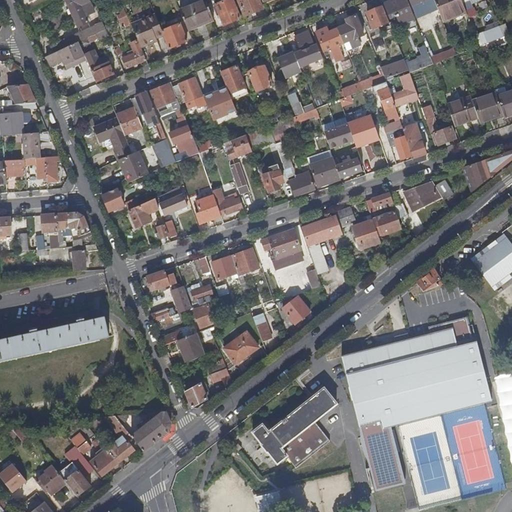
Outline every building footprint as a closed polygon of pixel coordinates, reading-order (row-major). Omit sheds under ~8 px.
[(88,2),(87,0),(64,0),(69,10),(66,12),(68,16),(71,14),(77,27),(87,23),(79,6),(88,2)] [(204,0),(179,10),(188,32),(196,28),(195,25),(203,22),(204,25),(213,21),(204,0)] [(236,21),(228,0),(212,7),(221,27),(236,21)] [(262,11),(257,0),(236,0),(243,18),(262,11)] [(410,11),(405,0),(396,0),(383,6),(388,20),(410,11)] [(432,0),(434,2),(437,10),(441,19),(464,11),(459,0),(432,0)] [(437,10),(434,2),(425,5),(427,9),(425,10),(427,14),(437,10)] [(387,24),(381,8),(366,15),(372,31),(387,24)] [(119,24),(127,21),(123,11),(120,12),(121,15),(116,17),(119,24)] [(156,38),(162,36),(161,32),(154,15),(131,24),(138,41),(140,48),(151,44),(150,41),(156,38)] [(346,26),(337,29),(343,44),(348,42),(350,45),(357,42),(356,39),(363,36),(355,17),(344,21),(346,26)] [(161,32),(169,50),(186,43),(179,25),(161,32)] [(343,44),(337,29),(327,33),(325,29),(315,33),(323,52),(336,47),(343,44)] [(168,50),(169,50),(161,32),(162,36),(168,50)] [(313,46),(308,32),(294,38),(299,52),(293,54),(298,67),(321,58),(316,45),(313,46)] [(481,47),(492,43),(489,36),(478,40),(481,47)] [(78,43),(81,49),(85,47),(84,45),(89,43),(88,39),(78,43)] [(505,48),(503,39),(492,43),(481,47),(479,48),(482,56),(505,48)] [(50,47),(53,55),(67,48),(63,41),(50,47)] [(125,70),(146,61),(140,48),(138,41),(130,44),(134,55),(122,60),(125,70)] [(53,55),(45,58),(50,68),(63,62),(65,66),(84,57),(81,49),(78,43),(67,48),(53,55)] [(336,47),(323,52),(327,62),(340,57),(336,47)] [(430,59),(433,65),(456,57),(453,50),(430,59)] [(96,82),(116,74),(113,66),(103,70),(95,52),(92,54),(91,57),(88,58),(89,61),(87,62),(96,82)] [(428,54),(404,63),(409,75),(432,66),(433,65),(430,59),(428,54)] [(302,82),(292,58),(286,60),(297,84),(302,82)] [(403,60),(379,69),(382,76),(385,84),(399,78),(409,75),(404,63),(403,60)] [(236,67),(220,74),(226,89),(228,95),(244,89),(236,67)] [(263,67),(247,74),(255,93),(271,86),(263,67)] [(409,75),(399,78),(407,102),(417,98),(409,75)] [(359,85),(363,92),(373,88),(385,84),(382,76),(359,85)] [(195,80),(179,86),(185,102),(188,110),(195,107),(196,110),(206,106),(203,98),(195,80)] [(384,111),(394,107),(385,84),(373,88),(376,97),(379,96),(384,111)] [(345,99),(363,92),(359,85),(342,92),(345,99)] [(7,89),(15,106),(36,104),(28,86),(7,89)] [(179,105),(177,100),(174,101),(168,86),(150,93),(157,110),(170,105),(174,112),(181,109),(179,105)] [(177,100),(179,105),(185,102),(179,86),(172,89),(177,100)] [(226,89),(203,98),(206,106),(212,121),(235,112),(228,95),(226,89)] [(505,89),(495,92),(496,94),(497,98),(507,95),(505,89)] [(504,118),(511,115),(511,92),(507,95),(497,98),(503,115),(504,118)] [(135,97),(139,108),(142,115),(152,111),(145,93),(135,97)] [(477,120),(479,124),(503,115),(497,98),(496,94),(471,102),(477,120)] [(291,106),(298,104),(294,95),(288,97),(291,106)] [(446,106),(454,128),(477,120),(471,102),(470,98),(446,106)] [(291,106),(296,118),(303,115),(301,108),(299,103),(298,104),(291,106)] [(313,104),(301,108),(303,115),(316,110),(313,104)] [(134,109),(116,116),(117,119),(124,136),(142,129),(134,109)] [(296,118),(292,119),(294,125),(317,116),(316,110),(303,115),(296,118)] [(0,117),(0,136),(3,136),(21,135),(19,116),(0,117)] [(113,152),(117,162),(122,160),(132,155),(124,136),(117,119),(93,129),(100,144),(110,140),(114,138),(119,149),(115,151),(113,152)] [(424,120),(434,146),(436,145),(437,147),(454,141),(449,129),(438,133),(435,124),(430,126),(427,119),(424,120)] [(412,160),(425,155),(414,124),(401,129),(412,160)] [(251,129),(253,134),(261,131),(259,126),(251,129)] [(189,158),(199,155),(188,127),(180,130),(170,134),(174,145),(183,142),(189,158)] [(253,134),(245,137),(250,151),(273,142),(269,128),(261,131),(253,134)] [(365,144),(361,130),(352,133),(357,147),(365,144)] [(25,160),(33,159),(36,159),(41,158),(39,134),(23,135),(25,160)] [(245,137),(232,142),(235,150),(228,152),(230,160),(251,153),(250,151),(245,137)] [(110,140),(115,151),(119,149),(114,138),(110,140)] [(132,155),(122,160),(132,182),(176,163),(172,154),(166,140),(147,150),(132,155)] [(409,158),(402,140),(394,143),(400,161),(409,158)] [(349,156),(357,154),(355,147),(346,150),(349,156)] [(381,170),(388,168),(381,149),(363,155),(368,169),(379,166),(381,170)] [(172,154),(176,163),(185,160),(181,150),(172,154)] [(511,151),(469,166),(478,187),(511,159),(511,151)] [(278,155),(287,183),(288,182),(293,197),(313,191),(309,181),(299,185),(296,180),(295,180),(285,152),(278,155)] [(53,163),(60,162),(58,156),(44,158),(46,180),(47,185),(49,184),(49,181),(57,181),(56,173),(54,173),(53,163)] [(38,180),(46,180),(44,158),(41,158),(36,159),(38,180)] [(332,182),(333,187),(341,184),(339,180),(335,168),(332,158),(308,167),(315,188),(332,182)] [(23,167),(25,166),(25,160),(4,162),(4,163),(5,176),(8,176),(7,170),(23,169),(23,167)] [(335,168),(339,180),(361,172),(356,160),(335,168)] [(259,176),(263,188),(266,187),(269,193),(278,190),(276,184),(283,182),(277,165),(263,170),(264,174),(259,176)] [(240,174),(238,166),(231,168),(234,176),(240,174)] [(429,180),(424,182),(425,185),(405,194),(411,206),(420,202),(421,205),(439,195),(435,189),(429,180)] [(439,195),(444,202),(453,194),(445,182),(435,189),(439,195)] [(116,189),(102,195),(109,212),(123,206),(116,189)] [(214,198),(220,218),(241,211),(238,201),(234,202),(232,199),(224,202),(220,190),(212,193),(214,198)] [(251,207),(247,194),(241,197),(245,209),(251,207)] [(389,194),(371,200),(374,208),(376,208),(377,212),(382,210),(381,206),(388,204),(388,206),(393,204),(389,194)] [(161,201),(159,198),(154,200),(156,206),(159,205),(160,208),(157,209),(159,214),(160,218),(186,208),(182,196),(172,199),(170,201),(169,198),(165,200),(166,202),(162,203),(161,201)] [(199,225),(220,218),(214,198),(198,204),(201,214),(196,215),(199,225)] [(124,205),(127,212),(139,207),(136,200),(124,205)] [(139,207),(127,212),(134,228),(150,222),(147,215),(150,213),(149,210),(157,207),(156,206),(154,200),(139,207)] [(393,206),(398,219),(406,216),(401,204),(393,206)] [(339,229),(354,224),(349,209),(335,214),(336,218),(303,230),(309,246),(319,243),(341,235),(339,229)] [(77,213),(66,214),(68,227),(69,230),(77,227),(80,236),(89,232),(83,217),(77,213)] [(399,230),(393,213),(376,218),(382,236),(399,230)] [(66,214),(55,215),(56,232),(57,241),(61,240),(60,230),(64,230),(68,227),(66,214)] [(157,225),(162,223),(160,218),(159,214),(154,216),(157,225)] [(55,215),(41,216),(43,233),(56,232),(55,215)] [(379,242),(377,237),(370,215),(357,220),(358,224),(354,225),(355,228),(353,229),(360,248),(379,242)] [(10,219),(0,219),(0,236),(11,236),(10,219)] [(163,224),(163,226),(167,238),(174,236),(169,222),(163,224)] [(160,238),(162,246),(169,243),(167,238),(163,226),(156,229),(158,233),(155,234),(157,239),(160,238)] [(300,251),(292,231),(260,242),(264,252),(272,250),(275,260),(300,251)] [(27,251),(26,234),(18,235),(20,251),(22,251),(27,251)] [(36,236),(37,250),(44,249),(43,236),(36,236)] [(511,244),(507,238),(475,263),(493,287),(511,272),(511,244)] [(329,271),(319,243),(309,246),(319,275),(329,271)] [(237,274),(238,279),(242,278),(241,275),(259,268),(252,249),(231,257),(237,274)] [(72,272),(84,271),(83,251),(71,252),(72,272)] [(237,274),(231,257),(211,264),(217,281),(237,274)] [(206,258),(197,259),(200,274),(209,272),(206,258)] [(177,267),(147,278),(152,293),(169,287),(165,276),(179,272),(177,267)] [(306,272),(312,290),(321,286),(315,269),(306,272)] [(443,285),(434,270),(416,284),(423,293),(443,285)] [(209,296),(212,295),(209,286),(191,293),(194,302),(190,303),(191,309),(211,301),(209,296)] [(190,303),(184,287),(171,292),(179,313),(191,309),(190,303)] [(211,301),(213,301),(219,298),(218,293),(212,295),(209,296),(211,301)] [(216,308),(222,306),(219,298),(213,301),(216,308)] [(310,313),(299,298),(283,310),(294,325),(310,313)] [(266,311),(275,308),(272,300),(263,303),(266,311)] [(200,329),(214,324),(208,310),(214,308),(212,304),(193,311),(200,329)] [(152,314),(156,322),(170,317),(167,308),(152,314)] [(263,312),(252,316),(261,342),(272,338),(263,312)] [(0,360),(108,337),(103,317),(82,322),(82,320),(76,321),(76,323),(37,332),(37,330),(29,331),(30,334),(0,340),(0,360)] [(456,346),(455,345),(472,340),(467,318),(428,328),(430,337),(408,342),(407,336),(394,339),(396,346),(342,359),(376,491),(403,484),(396,456),(400,455),(394,433),(391,434),(390,430),(484,406),(468,344),(456,346)] [(258,350),(246,332),(223,348),(236,365),(258,350)] [(161,335),(163,344),(175,342),(173,333),(161,335)] [(178,341),(187,363),(204,356),(196,334),(178,341)] [(221,381),(224,389),(232,383),(224,364),(207,371),(212,384),(221,381)] [(511,378),(495,382),(511,464),(511,378)] [(186,392),(192,407),(206,400),(200,384),(186,392)] [(277,465),(286,457),(296,468),(334,438),(319,419),(336,405),(324,390),(268,434),(261,425),(252,433),(261,445),(260,446),(266,454),(267,453),(277,465)] [(170,424),(165,412),(161,412),(154,419),(152,416),(147,419),(149,422),(145,426),(141,422),(139,424),(142,427),(131,437),(132,438),(143,452),(169,431),(170,424)] [(126,421),(126,416),(115,417),(122,425),(126,421)] [(132,438),(131,437),(126,430),(122,425),(115,417),(105,417),(125,444),(117,451),(112,445),(105,450),(117,465),(134,452),(127,442),(132,438)] [(122,425),(126,430),(130,427),(126,421),(122,425)] [(77,450),(82,456),(90,450),(89,448),(87,449),(87,447),(87,446),(86,445),(85,445),(84,444),(77,450)] [(83,479),(93,471),(82,456),(77,450),(74,447),(68,452),(78,463),(74,467),(78,471),(64,482),(66,484),(76,497),(89,487),(83,479)] [(102,477),(117,465),(105,450),(104,448),(99,452),(101,454),(103,453),(108,458),(101,463),(96,457),(91,462),(102,477)] [(11,463),(0,472),(0,481),(10,494),(26,481),(11,463)] [(78,471),(74,467),(72,464),(59,475),(64,482),(78,471)] [(36,482),(41,489),(44,487),(51,496),(66,484),(64,482),(59,475),(52,466),(44,472),(46,474),(36,482)] [(278,510),(277,506),(282,505),(278,492),(257,498),(261,511),(272,508),(272,511),(278,510)]
